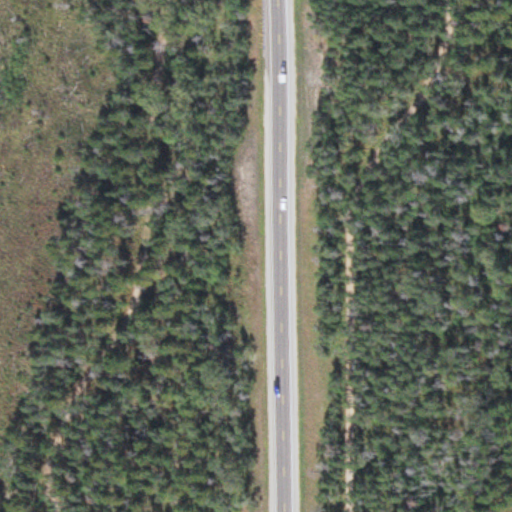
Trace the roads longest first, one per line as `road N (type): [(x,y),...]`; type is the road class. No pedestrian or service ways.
road 1 (track): [(65,511),(42,477),(141,295),(164,0)]
road 2 (track): [(461,0),(433,82),(361,190),(357,511)]
road 3 (primary): [(279,511),(269,0)]
